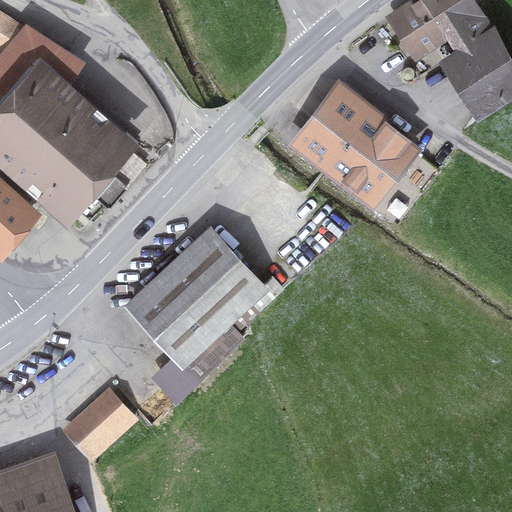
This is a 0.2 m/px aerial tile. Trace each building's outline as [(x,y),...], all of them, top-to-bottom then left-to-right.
[(448,64),(477,111),(511,85),(511,76),(486,25),(468,0),(420,0),(395,17),(416,50),(448,30),(464,54),(448,64)] [(77,63),(0,13),(0,47),(8,53),(0,62),(0,149),(66,207),(85,184),(109,206),(124,187),(102,165),(121,143),(61,90),(77,63)] [(407,148),(336,93),(298,143),(370,197),(407,148)] [(0,243),(27,213),(0,190),(0,243)] [(228,319),(262,287),(210,231),(130,305),(181,360),(158,382),(174,400),(244,336),(228,319)] [(91,452),(130,417),(109,393),(69,428),(91,452)] [(0,511),(66,511),(53,472),(0,489),(0,511)]
